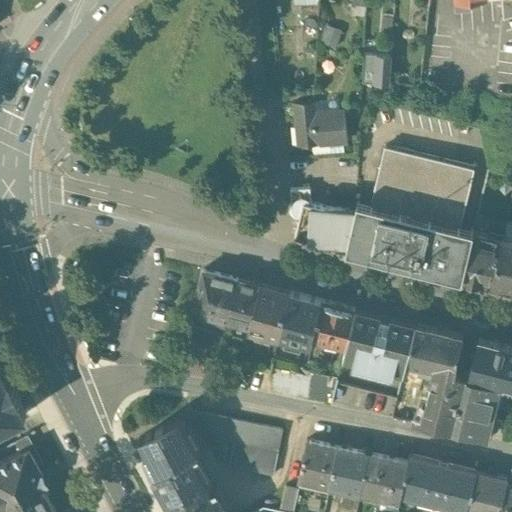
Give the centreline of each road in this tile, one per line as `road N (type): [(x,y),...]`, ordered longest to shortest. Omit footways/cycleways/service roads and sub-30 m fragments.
road 1 (residential): [(78,400),(131,384),(177,383),(511,451)]
road 2 (tertiary): [(511,307),(109,206)]
road 3 (tertiary): [(109,206),(54,158),(40,78)]
road 4 (tertiary): [(35,303),(48,256),(73,227),(109,206)]
road 5 (secondary): [(135,511),(78,400)]
road 6 (secondary): [(35,303),(14,183)]
